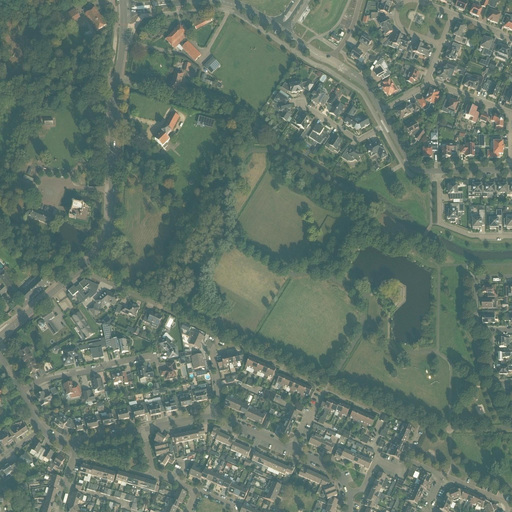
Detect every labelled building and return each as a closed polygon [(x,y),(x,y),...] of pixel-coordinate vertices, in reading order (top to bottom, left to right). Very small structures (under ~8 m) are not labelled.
[(458,10),(463,11),(463,10),(464,11),(467,4),(466,4),(467,0),(454,0),(458,1),(456,7),(455,7),(458,9),(458,8),(459,9),(459,10),(459,9),(458,10)] [(490,0),(488,6),(490,6),(489,7),(494,9),(496,4),(498,4),(499,0),(490,0)] [(383,13),(386,14),(387,11),(388,12),(390,8),(390,7),(378,3),(378,4),(377,6),(377,10),(378,10),(377,12),(382,14),(383,13)] [(473,6),(469,14),(470,14),(470,15),(473,16),(473,15),(479,18),(482,9),(473,6)] [(85,14),(96,32),(106,26),(95,8),(85,14)] [(65,15),(71,24),(80,18),(74,9),(65,15)] [(493,23),(497,24),(499,19),(501,20),(502,16),(500,16),(500,15),(495,13),(495,12),(495,11),(492,9),(487,20),(490,22),(492,23),(493,23)] [(505,14),(502,23),(505,24),(504,28),(507,29),(507,30),(509,30),(511,31),(511,16),(511,17),(510,16),(505,14)] [(193,24),(196,30),(212,21),(209,16),(193,24)] [(379,23),(382,29),(390,25),(387,19),(383,21),(383,19),(378,21),(379,23)] [(454,41),(464,45),(467,40),(462,38),(464,35),(461,34),(464,27),(462,26),(463,26),(459,24),(459,25),(458,24),(456,28),(454,32),(455,32),(453,35),(456,37),(454,41)] [(180,25),(165,40),(175,49),(179,45),(195,61),(201,56),(188,42),(187,42),(182,37),(186,32),(180,25)] [(383,35),(384,37),(389,35),(388,34),(392,33),(391,30),(392,29),(390,26),(390,25),(382,29),(383,29),(385,34),(383,35)] [(392,45),(399,47),(402,38),(396,36),(394,40),(393,39),(391,44),(392,44),(392,45)] [(360,49),(367,53),(370,48),(368,47),(371,42),(367,40),(368,39),(364,37),(364,38),(363,37),(359,43),(363,45),(360,49)] [(398,49),(403,51),(404,50),(406,51),(408,46),(407,46),(408,42),(406,41),(406,40),(402,39),(402,38),(399,47),(398,49)] [(486,56),(490,57),(491,54),(493,48),(490,46),(492,42),(491,41),(492,41),(488,40),(484,38),(483,39),(482,39),(481,43),(482,43),(480,47),(483,49),(482,54),(481,55),(486,57),(486,56)] [(413,59),(417,61),(420,54),(423,46),(416,44),(415,48),(413,47),(413,48),(410,47),(408,53),(408,54),(411,55),(412,52),(413,52),(413,53),(415,54),(413,59)] [(445,58),(453,61),(453,60),(455,61),(457,56),(455,56),(456,51),(457,50),(459,50),(460,47),(453,44),(452,48),(451,49),(449,49),(448,51),(447,50),(446,54),(447,54),(445,58)] [(424,58),(427,59),(428,54),(429,50),(426,49),(427,48),(423,47),(423,46),(420,54),(425,56),(424,58)] [(498,54),(496,58),(505,61),(506,57),(507,58),(509,52),(510,50),(500,46),(497,54),(498,54)] [(355,59),(359,61),(361,57),(363,58),(367,53),(360,49),(358,53),(354,50),(351,56),(351,57),(351,58),(354,60),(355,59)] [(384,61),(380,59),(378,57),(376,61),(378,62),(374,68),(375,68),(374,70),(374,71),(373,72),(376,77),(376,78),(378,77),(379,78),(380,78),(380,77),(382,80),(386,78),(390,76),(386,69),(384,70),(382,67),(381,66),(384,61)] [(203,67),(211,75),(220,66),(212,58),(203,67)] [(479,64),(487,67),(490,60),(487,59),(486,62),(485,62),(481,61),(480,64),(479,64)] [(438,70),(437,74),(438,75),(437,78),(439,79),(440,80),(442,81),(443,80),(445,81),(447,76),(450,69),(455,72),(457,68),(451,65),(446,63),(444,67),(445,68),(444,69),(441,68),(440,71),(438,70)] [(413,68),(407,66),(404,73),(407,74),(406,78),(405,78),(406,78),(405,81),(412,84),(413,80),(416,82),(419,74),(412,71),(413,68)] [(460,75),(463,77),(466,70),(459,68),(458,70),(461,72),(460,75)] [(170,90),(179,92),(183,74),(179,74),(174,72),(170,90)] [(471,89),(475,90),(477,86),(480,87),(484,79),(477,76),(477,77),(475,76),(474,76),(473,76),(472,77),(471,78),(470,80),(467,79),(464,86),(468,88),(471,90),(471,89)] [(386,93),(388,96),(391,94),(392,95),(395,93),(393,89),(394,89),(391,82),(390,83),(389,80),(387,81),(383,83),(386,88),(383,89),(385,93),(386,93)] [(493,98),(495,99),(496,97),(498,93),(499,93),(500,90),(498,89),(499,86),(487,81),(486,85),(485,85),(483,90),(486,92),(487,89),(491,91),(489,96),(493,98)] [(291,93),(291,94),(296,93),(299,93),(299,92),(302,91),(302,89),(304,88),(303,89),(309,92),(312,88),(313,85),(308,82),(306,85),(304,84),(301,84),(301,83),(297,84),(297,83),(293,84),(293,85),(290,86),(290,87),(289,87),(285,84),(282,88),(288,92),(289,92),(290,93),(291,93)] [(313,100),(311,102),(318,106),(319,104),(323,107),(326,102),(329,98),(325,95),(321,92),(324,87),(319,84),(316,90),(314,93),(313,94),(312,97),(314,98),(313,100)] [(504,93),(502,97),(507,99),(506,103),(509,105),(510,103),(511,104),(511,91),(509,90),(510,89),(506,87),(504,93)] [(422,99),(418,101),(420,105),(424,112),(428,109),(427,107),(428,107),(429,103),(430,104),(434,105),(435,102),(438,104),(439,102),(441,98),(437,96),(438,94),(430,91),(428,96),(427,95),(426,98),(422,100),(422,99)] [(280,118),(286,122),(291,116),(290,110),(290,109),(291,109),(291,108),(291,106),(290,106),(289,106),(288,99),(285,98),(279,94),(274,100),(274,101),(277,104),(278,104),(279,103),(281,104),(281,106),(280,107),(279,108),(279,111),(281,112),(282,111),(283,114),(280,118)] [(334,117),(337,120),(339,117),(338,117),(343,109),(336,105),(339,100),(337,99),(338,99),(334,97),(329,104),(333,107),(334,107),(329,114),(334,117)] [(441,111),(447,114),(448,111),(455,114),(459,104),(450,100),(449,103),(445,102),(441,111)] [(413,109),(415,112),(419,110),(417,107),(415,102),(411,105),(413,109)] [(397,111),(395,112),(397,114),(396,115),(398,117),(399,117),(402,116),(403,117),(404,117),(411,113),(409,111),(407,107),(406,106),(402,108),(400,109),(400,108),(396,110),(397,111)] [(469,121),(475,124),(479,114),(476,112),(477,109),(472,107),(471,108),(467,106),(464,115),(471,118),(469,121)] [(351,107),(346,114),(350,117),(355,110),(355,109),(351,107)] [(162,147),(164,149),(167,146),(166,144),(169,141),(166,137),(171,132),(179,117),(172,113),(165,127),(165,128),(161,133),(161,134),(155,140),(158,144),(162,147)] [(480,120),(486,123),(488,117),(482,114),(480,120)] [(496,131),(501,131),(501,128),(502,128),(503,121),(502,121),(500,119),(501,118),(493,115),(490,121),(495,123),(496,125),(496,131)] [(294,121),(291,125),(299,130),(300,128),(304,130),(305,129),(306,130),(307,130),(309,125),(308,124),(308,123),(307,123),(309,121),(308,120),(309,119),(305,117),(305,118),(303,117),(301,119),(297,116),(294,121)] [(212,129),(214,121),(199,117),(197,125),(212,129)] [(360,128),(361,129),(369,125),(366,119),(362,122),(361,121),(360,120),(359,120),(358,119),(357,119),(356,119),(354,121),(354,122),(348,117),(344,123),(346,124),(346,125),(349,127),(349,126),(353,129),(354,128),(355,128),(356,128),(359,129),(359,128),(360,128)] [(415,139),(418,142),(424,134),(421,131),(420,132),(419,131),(418,130),(419,130),(415,123),(406,128),(410,135),(411,134),(413,137),(415,138),(415,139)] [(312,133),(309,138),(320,145),(322,143),(324,145),(329,137),(327,135),(327,134),(323,131),(324,130),(320,128),(319,128),(317,126),(314,131),(313,130),(312,132),(313,132),(312,133)] [(297,142),(301,144),(306,136),(303,134),(297,142)] [(327,143),(325,147),(328,149),(329,148),(334,151),(338,153),(339,152),(340,150),(338,148),(341,142),(338,140),(338,139),(336,138),(336,139),(335,138),(332,142),(329,140),(330,139),(330,138),(327,143)] [(488,151),(488,158),(499,158),(499,155),(503,155),(502,150),(504,150),(504,147),(502,147),(502,142),(500,142),(500,138),(491,138),(491,142),(493,142),(493,151),(488,151)] [(377,154),(380,160),(387,156),(383,150),(384,150),(379,142),(373,145),(373,144),(367,148),(366,149),(368,153),(368,154),(369,154),(371,157),(377,154)] [(423,149),(423,158),(431,157),(431,152),(437,152),(437,143),(431,143),(429,146),(428,146),(428,149),(423,149)] [(442,149),(442,157),(444,157),(445,158),(448,158),(448,157),(450,157),(450,152),(456,152),(456,145),(446,145),(442,145),(442,149)] [(469,157),(469,158),(473,158),(473,157),(474,157),(474,156),(478,156),(478,153),(479,153),(479,147),(474,147),(474,145),(466,145),(466,146),(460,146),(461,154),(466,154),(466,157),(469,157)] [(341,158),(348,162),(348,161),(349,162),(350,162),(351,162),(352,162),(353,161),(354,161),(355,160),(358,162),(362,156),(352,149),(350,152),(347,149),(341,158)] [(459,204),(463,204),(463,200),(463,192),(457,192),(457,186),(455,186),(455,182),(450,182),(450,186),(446,186),(446,192),(448,192),(448,194),(450,194),(450,200),(459,200),(459,204)] [(472,187),(468,187),(468,192),(468,196),(468,198),(474,198),(474,194),(481,194),(481,187),(481,183),(475,183),(475,185),(472,186),(472,187)] [(481,198),(487,198),(487,196),(487,194),(494,194),(494,187),(494,183),(488,183),(488,185),(485,185),(485,187),(481,187),(481,194),(481,198)] [(494,194),(494,196),(500,196),(500,194),(506,194),(507,194),(507,187),(507,183),(500,183),(500,185),(498,185),(498,187),(494,187),(494,194)] [(69,218),(87,222),(88,217),(90,217),(91,213),(89,212),(90,207),(73,204),(69,218)] [(448,213),(446,213),(447,220),(450,220),(450,223),(455,223),(455,219),(457,219),(457,214),(457,213),(459,213),(463,213),(463,205),(459,205),(455,205),(450,205),(450,211),(448,211),(448,213)] [(25,215),(52,227),(56,219),(28,208),(25,215)] [(472,219),(472,230),(479,230),(479,228),(481,228),(481,226),(485,226),(484,211),(479,211),(479,219),(472,219)] [(489,225),(489,230),(496,230),(496,228),(498,228),(498,226),(502,226),(501,211),(496,211),(496,219),(489,219),(489,225)] [(8,290),(10,292),(16,289),(4,273),(0,275),(0,277),(1,279),(0,279),(0,298),(7,292),(7,291),(8,290)] [(22,294),(21,295),(25,299),(24,299),(28,303),(49,283),(46,279),(42,275),(40,278),(37,275),(35,278),(36,280),(30,286),(29,284),(25,287),(27,289),(22,294)] [(80,285),(77,287),(81,292),(83,290),(86,288),(90,290),(89,294),(87,295),(88,298),(89,298),(90,299),(96,294),(98,286),(90,282),(88,282),(86,281),(84,280),(79,284),(80,285)] [(488,294),(488,298),(495,298),(497,298),(497,293),(494,293),(494,290),(491,290),(491,286),(485,286),(482,288),(482,293),(487,293),(487,294),(488,294)] [(70,294),(67,296),(71,301),(74,298),(73,297),(75,295),(82,303),(87,299),(85,297),(81,292),(77,287),(75,289),(74,287),(72,289),(68,292),(70,294)] [(100,307),(101,309),(104,306),(108,303),(115,306),(117,302),(118,301),(117,301),(118,298),(116,297),(116,295),(116,294),(115,294),(113,294),(112,295),(107,292),(95,302),(97,303),(94,306),(97,309),(100,307)] [(487,301),(482,301),(483,309),(492,309),(496,309),(496,303),(494,303),(495,298),(488,298),(487,298),(487,301)] [(128,314),(135,317),(137,313),(139,308),(138,308),(139,307),(136,306),(131,304),(130,304),(129,306),(128,308),(123,306),(121,310),(120,312),(128,315),(128,314)] [(89,310),(95,317),(100,313),(97,309),(94,306),(94,305),(89,310)] [(39,323),(38,325),(40,327),(42,328),(44,326),(45,324),(45,323),(48,327),(53,335),(54,336),(58,332),(55,328),(50,321),(54,318),(52,315),(49,310),(41,317),(44,321),(43,322),(40,321),(39,323)] [(483,317),(483,324),(495,324),(495,317),(493,317),(493,316),(495,316),(495,312),(487,312),(488,317),(483,317)] [(78,317),(73,320),(77,327),(76,328),(81,335),(85,332),(89,337),(94,334),(79,313),(76,315),(78,317)] [(152,323),(158,326),(160,322),(162,317),(158,315),(157,316),(151,313),(150,315),(146,314),(144,318),(143,322),(151,325),(152,323)] [(181,329),(189,332),(191,327),(180,323),(180,327),(182,328),(181,329)] [(109,326),(102,325),(105,338),(106,344),(107,348),(112,347),(113,353),(119,352),(119,350),(121,350),(122,354),(128,352),(127,347),(127,345),(128,345),(129,344),(129,343),(129,342),(128,341),(127,341),(126,341),(126,340),(117,342),(117,340),(117,339),(111,340),(110,337),(112,327),(109,326)] [(191,339),(201,343),(202,341),(203,341),(205,338),(190,331),(188,337),(191,339)] [(164,341),(160,344),(164,348),(163,349),(164,349),(164,348),(166,350),(165,350),(165,351),(166,350),(168,352),(169,358),(174,357),(177,357),(176,348),(170,342),(167,339),(166,338),(164,341)] [(101,343),(80,347),(81,351),(92,349),(92,350),(91,351),(92,351),(94,359),(93,359),(93,360),(103,357),(101,349),(102,349),(101,349),(101,347),(102,347),(104,346),(106,346),(105,339),(100,340),(101,343)] [(189,344),(199,349),(201,345),(200,345),(201,343),(191,339),(189,344)] [(499,343),(499,346),(500,346),(500,348),(506,348),(506,346),(509,346),(510,345),(510,339),(506,339),(499,339),(499,343)] [(63,355),(62,356),(63,361),(64,366),(73,364),(72,357),(77,356),(76,351),(76,348),(62,351),(63,352),(63,355)] [(39,370),(36,365),(28,349),(26,350),(25,350),(24,350),(23,350),(23,351),(22,351),(21,352),(21,353),(19,354),(29,375),(39,370)] [(502,362),(501,365),(504,365),(504,359),(511,357),(511,353),(511,354),(511,353),(511,354),(499,354),(499,362),(502,362)] [(191,357),(192,363),(203,361),(203,359),(203,355),(191,357)] [(233,365),(234,369),(236,369),(233,356),(230,357),(230,355),(227,356),(229,366),(233,365)] [(217,362),(219,372),(226,371),(225,367),(229,366),(227,356),(224,357),(225,358),(221,359),(222,361),(217,362)] [(251,369),(255,360),(252,359),(252,360),(249,359),(247,359),(246,362),(247,362),(244,370),(246,371),(247,368),(251,369)] [(253,374),(254,375),(260,363),(257,362),(257,361),(255,360),(251,369),(254,371),(253,374)] [(192,363),(194,370),(200,369),(200,372),(206,371),(204,363),(203,361),(192,363)] [(164,376),(165,381),(176,379),(175,372),(176,372),(175,367),(175,362),(167,364),(168,370),(160,371),(161,376),(164,376)] [(254,375),(256,376),(258,372),(261,374),(265,364),(263,363),(262,365),(260,363),(254,375)] [(263,379),(265,380),(270,368),(267,367),(268,365),(265,364),(261,374),(265,375),(263,379)] [(499,368),(499,375),(508,375),(508,371),(511,371),(511,364),(511,365),(506,365),(506,368),(499,368)] [(140,376),(141,380),(146,379),(146,380),(153,378),(152,370),(148,370),(148,371),(146,372),(146,368),(138,370),(139,376),(140,376)] [(265,380),(267,380),(268,377),(272,379),(274,374),(276,369),(273,368),(273,369),(270,368),(265,380)] [(112,378),(112,382),(113,382),(114,384),(121,382),(124,382),(124,384),(128,384),(127,376),(126,376),(125,372),(122,373),(122,375),(121,375),(121,374),(120,375),(112,376),(112,378)] [(276,384),(278,385),(277,389),(279,390),(280,389),(280,390),(285,378),(283,377),(283,375),(280,374),(276,384)] [(97,378),(92,379),(93,384),(94,391),(95,394),(98,393),(98,392),(100,391),(104,391),(103,384),(102,379),(98,380),(99,381),(98,381),(97,378)] [(282,390),(285,391),(287,388),(291,379),(289,378),(288,379),(285,378),(280,390),(282,390)] [(289,394),(290,394),(296,383),(293,381),(293,380),(291,379),(287,388),(287,389),(286,392),(289,393),(289,394)] [(296,383),(290,394),(291,394),(292,395),(294,392),(297,393),(301,384),(299,382),(298,384),(296,383)] [(195,396),(196,403),(202,401),(199,390),(195,391),(194,386),(193,386),(193,385),(191,383),(190,384),(190,385),(191,389),(191,388),(191,391),(192,396),(195,396)] [(71,384),(63,385),(64,390),(65,390),(66,392),(67,394),(66,394),(67,396),(70,395),(71,399),(81,397),(80,394),(79,389),(73,391),(72,388),(71,384)] [(299,398),(301,399),(306,387),(303,386),(304,385),(301,384),(297,393),(301,395),(299,398)] [(306,387),(301,399),(303,400),(304,396),(308,398),(308,397),(310,398),(310,399),(311,399),(311,398),(312,395),(313,393),(311,391),(312,388),(309,387),(309,388),(306,387)] [(54,388),(49,390),(52,396),(57,394),(54,388)] [(199,390),(202,401),(207,400),(206,395),(209,395),(207,388),(199,390)] [(89,391),(83,392),(84,397),(85,403),(92,401),(95,401),(94,396),(91,396),(89,391)] [(184,395),(186,407),(192,406),(191,401),(190,397),(192,396),(191,391),(189,392),(189,394),(184,395)] [(36,396),(41,406),(48,403),(48,402),(53,400),(52,398),(50,394),(45,396),(43,393),(36,396)] [(224,406),(229,408),(233,400),(230,399),(231,395),(229,394),(224,406)] [(181,406),(181,408),(186,407),(184,395),(176,397),(178,406),(181,406)] [(169,400),(171,412),(176,411),(176,407),(178,406),(176,397),(173,397),(173,399),(169,399),(169,400)] [(229,408),(235,411),(238,403),(235,401),(237,398),(234,397),(233,400),(229,408)] [(235,411),(240,413),(244,405),(241,404),(242,400),(240,399),(238,403),(235,411)] [(323,414),(327,416),(328,415),(333,403),(330,402),(331,400),(328,399),(327,402),(323,401),(320,408),(324,410),(323,410),(324,412),(323,414)] [(148,408),(150,416),(156,415),(154,406),(153,403),(148,404),(147,400),(144,401),(145,403),(146,408),(148,408)] [(165,408),(166,413),(171,412),(169,400),(164,401),(161,402),(161,404),(162,408),(165,408)] [(154,406),(156,415),(161,414),(160,409),(162,408),(161,404),(161,402),(161,401),(153,403),(154,406)] [(244,405),(240,413),(245,416),(245,418),(248,410),(249,408),(246,406),(248,402),(245,401),(244,405)] [(137,405),(139,417),(145,415),(143,409),(146,408),(145,403),(142,404),(137,405)] [(328,415),(330,415),(331,412),(335,413),(335,412),(339,404),(336,403),(336,404),(333,403),(328,415)] [(339,418),(344,406),(341,405),(342,404),(339,403),(339,404),(335,412),(339,414),(337,417),(339,418)] [(133,412),(134,418),(139,417),(137,405),(129,406),(130,408),(129,408),(130,413),(133,412)] [(339,418),(341,419),(342,415),(346,417),(350,407),(347,406),(347,407),(344,406),(339,418)] [(245,418),(250,420),(254,412),(255,409),(253,407),(251,411),(248,410),(245,418)] [(117,414),(119,421),(124,420),(122,411),(117,412),(116,410),(116,409),(114,410),(115,415),(117,414)] [(352,423),(353,424),(359,413),(356,411),(356,410),(354,409),(349,418),(353,420),(352,423)] [(250,420),(256,423),(259,415),(261,411),(258,410),(257,414),(254,412),(250,420)] [(288,417),(296,420),(298,415),(290,411),(289,415),(285,413),(284,415),(288,417)] [(256,423),(261,425),(267,413),(264,412),(262,416),(259,415),(256,423)] [(353,424),(355,425),(357,422),(360,423),(364,414),(362,412),(361,414),(359,413),(353,424)] [(53,413),(50,418),(55,421),(54,424),(58,427),(63,419),(65,416),(60,413),(58,416),(53,413)] [(102,420),(103,426),(109,425),(107,416),(102,417),(101,414),(98,415),(99,417),(99,420),(102,420)] [(362,428),(364,429),(369,417),(366,416),(367,415),(364,414),(360,423),(364,425),(362,428)] [(283,418),(281,421),(285,422),(293,426),(296,420),(288,417),(284,415),(283,418)] [(63,419),(58,427),(63,429),(67,423),(70,425),(71,425),(72,421),(69,419),(65,416),(63,419)] [(87,425),(88,430),(93,428),(91,419),(91,417),(86,418),(85,418),(85,419),(85,420),(83,420),(84,425),(87,425)] [(364,429),(366,430),(367,426),(371,428),(375,418),(372,417),(372,418),(369,417),(364,429)] [(77,429),(77,432),(83,431),(82,426),(84,425),(83,420),(81,420),(80,419),(72,421),(71,423),(71,425),(70,429),(71,429),(71,430),(77,429)] [(14,435),(16,439),(28,431),(24,426),(22,427),(22,425),(21,421),(16,423),(15,423),(16,427),(18,427),(18,428),(16,430),(12,432),(14,435)] [(283,428),(291,431),(293,426),(285,422),(284,426),(280,424),(279,426),(283,428)] [(398,428),(410,433),(411,431),(412,431),(413,429),(404,424),(402,428),(399,426),(398,428)] [(277,432),(288,437),(291,431),(283,428),(282,431),(278,429),(277,432)] [(399,435),(409,439),(410,437),(408,436),(410,433),(398,428),(397,430),(401,432),(399,435)] [(0,441),(1,442),(4,446),(9,443),(9,444),(14,441),(11,437),(6,429),(3,431),(6,435),(0,438),(0,441)] [(211,436),(216,438),(219,433),(220,430),(216,429),(214,429),(211,436)] [(193,432),(192,433),(194,441),(194,443),(200,442),(200,441),(197,431),(193,432)] [(216,438),(215,441),(221,443),(224,436),(222,435),(223,434),(219,433),(216,438)] [(161,465),(164,467),(168,462),(169,459),(165,457),(165,456),(166,455),(164,445),(163,445),(162,444),(165,440),(167,441),(170,437),(166,434),(163,438),(158,435),(155,438),(156,438),(154,442),(158,444),(158,446),(154,447),(156,457),(160,456),(161,459),(158,462),(162,464),(161,465)] [(178,435),(171,436),(172,442),(175,442),(176,444),(182,443),(180,435),(178,435)] [(308,443),(314,446),(316,441),(318,436),(315,435),(314,437),(312,435),(308,443)] [(393,439),(405,444),(406,441),(407,442),(409,439),(399,435),(398,438),(394,437),(393,439)] [(224,436),(221,443),(226,446),(230,438),(226,436),(226,437),(224,436)] [(314,446),(319,448),(323,440),(321,439),(321,437),(318,436),(316,441),(314,446)] [(232,448),(234,443),(235,441),(233,440),(234,439),(230,438),(226,446),(232,448)] [(394,445),(404,450),(405,447),(404,447),(405,444),(393,439),(392,440),(396,442),(394,445)] [(319,448),(325,451),(329,441),(326,440),(326,441),(323,441),(323,440),(319,448)] [(325,451),(331,453),(334,445),(332,444),(332,442),(329,441),(325,451)] [(31,451),(29,454),(30,454),(33,456),(34,457),(36,458),(38,459),(44,450),(40,447),(41,445),(36,442),(31,451)] [(230,451),(236,453),(240,445),(239,445),(239,446),(235,444),(236,443),(234,443),(232,448),(230,451)] [(236,453),(242,456),(245,448),(243,448),(244,447),(240,445),(236,453)] [(389,449),(400,454),(402,452),(403,452),(404,450),(394,445),(393,449),(389,447),(389,449)] [(242,456),(247,458),(249,454),(251,450),(247,448),(246,449),(245,448),(242,456)] [(336,459),(340,461),(341,458),(344,450),(340,448),(338,450),(337,450),(334,457),(336,458),(336,459)] [(390,456),(399,460),(400,458),(399,457),(400,454),(389,449),(388,451),(391,452),(390,456)] [(44,450),(38,459),(42,462),(44,458),(49,461),(50,459),(54,453),(49,450),(48,452),(44,450)] [(350,452),(344,450),(341,458),(345,460),(345,459),(346,460),(350,452)] [(25,464),(27,467),(30,466),(29,464),(32,462),(25,452),(20,455),(21,457),(17,459),(20,463),(22,465),(24,464),(25,464)] [(347,461),(352,463),(355,455),(350,452),(346,460),(348,460),(347,461)] [(252,461),(257,464),(260,456),(259,455),(255,453),(252,461)] [(357,465),(361,457),(355,455),(352,463),(356,465),(356,464),(357,465)] [(48,468),(52,470),(55,466),(59,468),(64,460),(58,456),(56,460),(53,459),(52,461),(51,462),(48,468)] [(260,456),(257,464),(262,466),(263,466),(266,458),(262,456),(262,457),(260,456)] [(361,466),(363,467),(366,460),(361,457),(357,465),(361,467),(361,466)] [(263,466),(268,468),(271,461),(270,460),(270,459),(266,458),(263,466)] [(367,460),(366,460),(363,467),(365,468),(364,469),(368,470),(372,462),(367,460)] [(268,468),(274,471),(277,463),(273,461),(273,462),(271,461),(268,468)] [(1,469),(6,476),(18,468),(14,462),(9,465),(8,465),(1,469)] [(82,476),(85,477),(88,466),(85,465),(86,463),(83,463),(82,465),(80,465),(79,472),(80,472),(80,473),(83,474),(82,476)] [(274,471),(279,473),(282,466),(281,465),(281,464),(277,463),(274,471)] [(189,475),(194,478),(198,470),(195,469),(197,465),(194,464),(189,475)] [(88,466),(85,477),(87,478),(88,475),(91,476),(94,466),(91,465),(91,467),(88,466)] [(286,473),(291,475),(295,468),(293,467),(289,465),(288,467),(286,473)] [(194,478),(200,480),(203,473),(203,472),(200,471),(202,467),(200,466),(198,470),(194,478)] [(201,478),(206,481),(210,473),(207,471),(208,468),(208,467),(206,466),(203,472),(203,473),(200,480),(201,478)] [(279,473),(285,476),(286,473),(288,467),(284,466),(284,467),(282,466),(279,473)] [(96,480),(98,481),(99,478),(102,479),(105,469),(102,468),(102,470),(99,469),(96,477),(96,480)] [(206,481),(212,483),(215,475),(212,474),(214,470),(211,469),(210,473),(206,481)] [(298,476),(304,478),(308,470),(304,469),(303,469),(301,469),(298,476)] [(304,478),(309,481),(312,473),(311,473),(311,472),(308,470),(304,478)] [(107,481),(113,482),(115,477),(116,472),(113,471),(113,473),(110,472),(107,481)] [(212,483),(217,486),(221,478),(218,476),(219,472),(217,471),(215,475),(212,483)] [(114,483),(117,484),(118,482),(121,483),(124,472),(122,472),(121,473),(118,473),(116,481),(115,481),(114,483)] [(309,481),(315,483),(318,476),(316,475),(317,474),(313,473),(312,473),(309,481)] [(376,479),(384,482),(386,477),(378,473),(379,474),(378,475),(377,475),(376,479)] [(217,486),(223,488),(226,480),(223,479),(225,475),(222,474),(221,478),(217,486)] [(419,474),(417,480),(419,481),(427,484),(429,482),(430,482),(431,479),(422,475),(419,474)] [(52,482),(59,484),(61,478),(53,476),(50,475),(48,480),(52,481),(52,482)] [(127,484),(132,486),(135,476),(132,475),(132,477),(129,476),(127,484)] [(131,490),(137,491),(140,479),(137,478),(138,476),(135,476),(132,486),(131,490)] [(226,480),(223,488),(228,490),(231,485),(232,483),(233,481),(233,479),(230,478),(230,477),(228,476),(226,480)] [(315,483),(320,486),(324,478),(320,476),(320,477),(318,476),(315,483)] [(136,492),(138,493),(138,491),(139,491),(140,491),(141,488),(143,489),(146,479),(143,478),(143,480),(140,479),(137,491),(136,492)] [(328,506),(335,509),(337,506),(336,505),(338,502),(334,500),(333,498),(337,496),(333,487),(329,488),(328,486),(330,482),(327,481),(327,480),(324,478),(320,486),(320,487),(325,489),(325,490),(323,490),(327,500),(329,500),(327,505),(328,506)] [(374,484),(381,488),(384,482),(376,479),(374,482),(375,483),(374,484)] [(149,490),(157,493),(159,487),(156,486),(157,482),(154,481),(154,483),(151,482),(149,490)] [(281,486),(269,481),(267,487),(271,489),(279,492),(281,486)] [(425,490),(426,490),(428,488),(426,487),(427,484),(419,481),(417,486),(425,490)] [(50,487),(57,490),(59,484),(52,482),(50,487)] [(227,492),(233,495),(236,487),(238,483),(236,482),(234,486),(231,485),(228,490),(227,492)] [(23,484),(24,486),(19,487),(19,493),(26,492),(25,490),(28,490),(27,483),(23,484)] [(371,489),(379,493),(381,488),(374,484),(373,486),(372,486),(371,489)] [(233,495),(238,497),(243,486),(241,485),(239,488),(236,487),(233,495)] [(413,491),(422,494),(423,491),(424,492),(425,490),(417,486),(416,485),(413,491)] [(242,489),(238,497),(244,500),(249,488),(247,487),(245,491),(242,489)] [(268,494),(276,498),(279,492),(271,489),(267,487),(266,489),(270,491),(268,494)] [(176,496),(184,499),(186,493),(175,488),(173,491),(177,492),(176,495),(176,496)] [(48,495),(55,497),(57,491),(49,489),(48,495)] [(382,494),(379,493),(371,489),(369,493),(370,494),(369,495),(376,499),(379,500),(382,494)] [(410,489),(408,494),(411,496),(421,500),(422,497),(420,497),(422,494),(413,491),(410,489)] [(460,500),(466,502),(470,492),(467,491),(467,493),(464,491),(460,500)] [(466,509),(468,510),(469,508),(474,496),(472,495),(472,493),(470,492),(466,502),(469,503),(466,509)] [(69,511),(88,511),(89,511),(87,510),(85,511),(80,511),(77,507),(79,501),(82,502),(84,496),(80,495),(73,493),(68,508),(70,511),(69,511)] [(179,504),(181,505),(184,499),(176,496),(176,495),(172,494),(171,496),(175,498),(174,501),(173,501),(179,504)] [(262,498),(274,503),(276,498),(268,494),(267,497),(263,496),(262,498)] [(452,503),(453,503),(453,501),(449,494),(446,495),(445,499),(444,499),(452,503)] [(366,500),(374,504),(376,499),(369,495),(368,497),(366,500)] [(405,503),(412,506),(414,503),(417,505),(418,502),(419,502),(421,500),(411,496),(409,501),(406,500),(405,503)] [(469,509),(470,510),(471,508),(473,505),(476,507),(480,497),(478,496),(477,497),(474,496),(469,508),(469,509)] [(481,509),(485,501),(482,499),(483,498),(480,497),(476,507),(481,509)] [(440,504),(450,508),(452,503),(444,499),(445,499),(444,499),(443,502),(441,501),(440,504)] [(177,509),(179,504),(173,501),(174,501),(171,500),(170,503),(166,502),(165,504),(169,506),(177,509)] [(364,506),(372,510),(374,504),(366,500),(364,504),(365,505),(364,506)] [(481,509),(482,510),(490,505),(489,503),(485,501),(481,509)] [(245,502),(240,511),(246,511),(249,508),(246,507),(247,503),(245,502)] [(405,503),(403,506),(406,507),(403,511),(414,511),(415,511),(412,509),(413,506),(412,506),(405,503)]
